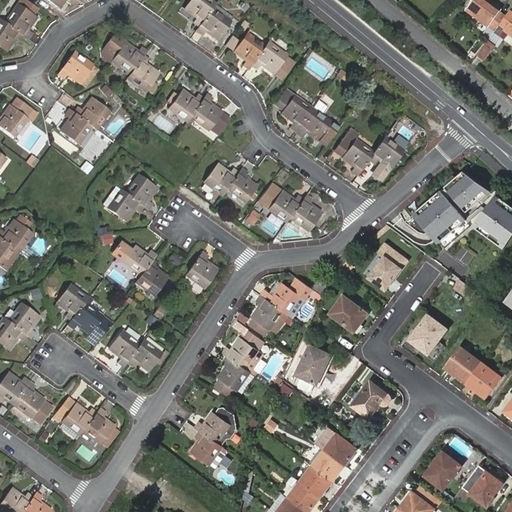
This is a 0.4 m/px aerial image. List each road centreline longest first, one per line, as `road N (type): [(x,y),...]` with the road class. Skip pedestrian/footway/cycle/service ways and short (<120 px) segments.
road 1 (residential): [(0,77),(37,66),(59,37),(96,12),(129,9),(245,94),(277,147),(369,217)]
road 2 (residential): [(152,415),(100,491),(87,494),(0,433)]
road 3 (tertiary): [(321,0),(472,125)]
road 4 (residential): [(253,264),(152,415)]
road 5 (residential): [(511,114),(374,0)]
road 6 (residential): [(427,389),(377,351),(432,270)]
road 7 (residential): [(427,389),(334,511)]
road 8 (residential): [(472,125),(369,217)]
road 9 (residential): [(372,511),(452,408)]
road 10 (residential): [(369,217),(323,254),(253,264)]
